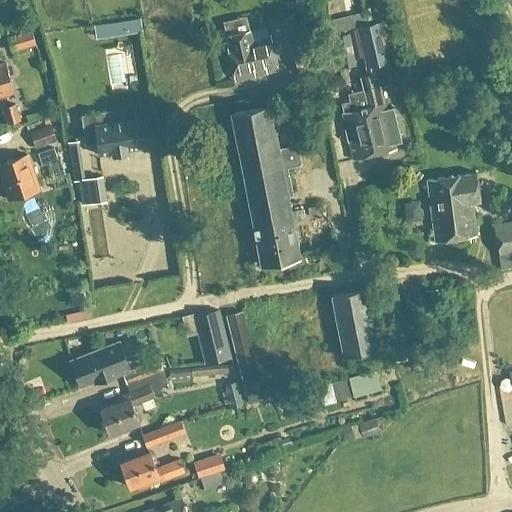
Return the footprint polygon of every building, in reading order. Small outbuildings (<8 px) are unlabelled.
[(296,0),(299,14),(322,9),(320,0),(296,0)] [(322,11),(299,18),(302,30),(326,24),(322,11)] [(368,25),(365,13),(330,21),(333,33),(356,28),(368,25)] [(246,16),(222,22),(225,35),(227,45),(226,45),(234,79),(277,70),(269,36),(267,36),(265,26),(249,30),(246,16)] [(140,18),(94,26),(96,38),(142,31),(140,18)] [(379,22),(368,25),(356,28),(366,68),(389,62),(379,22)] [(329,39),(327,26),(303,30),(306,44),(329,39)] [(34,44),(30,31),(7,39),(11,51),(34,44)] [(354,65),(348,34),(334,37),(340,68),(354,65)] [(330,44),(293,55),(299,73),(335,62),(330,44)] [(0,96),(13,93),(4,63),(0,64),(0,96)] [(377,75),(360,79),(363,90),(371,124),(367,125),(375,156),(394,152),(392,144),(401,142),(393,107),(385,109),(377,75)] [(349,102),(340,104),(353,161),(375,156),(367,125),(371,124),(363,90),(353,93),(347,94),(349,102)] [(19,121),(14,105),(2,108),(7,125),(19,121)] [(278,150),(275,135),(280,134),(277,119),(272,120),(269,106),(230,114),(245,190),(290,181),(287,168),(300,166),(296,146),(278,150)] [(128,154),(127,150),(140,148),(136,119),(95,125),(93,114),(80,116),(85,145),(96,143),(98,155),(105,154),(111,153),(112,156),(128,154)] [(57,146),(52,131),(33,137),(38,152),(57,146)] [(68,144),(70,158),(80,155),(78,142),(68,144)] [(60,165),(55,148),(38,154),(44,170),(60,165)] [(38,190),(27,156),(0,165),(0,176),(8,200),(38,190)] [(476,236),(472,203),(480,202),(477,174),(427,180),(434,242),(476,236)] [(98,190),(104,189),(102,177),(84,179),(78,180),(82,205),(100,202),(98,190)] [(299,258),(287,197),(292,196),(290,181),(245,190),(260,266),(299,258)] [(400,222),(417,221),(416,205),(399,206),(400,222)] [(511,223),(494,226),(501,269),(511,267),(511,223)] [(377,351),(364,290),(331,296),(343,358),(348,357),(350,366),(373,362),(371,353),(377,351)] [(437,290),(426,291),(427,307),(439,306),(437,290)] [(263,400),(241,312),(226,315),(248,404),(263,400)] [(404,342),(387,345),(390,362),(407,359),(404,342)] [(123,372),(121,370),(129,367),(119,343),(71,362),(81,386),(94,381),(95,384),(123,372)] [(163,372),(160,361),(135,370),(135,368),(123,372),(127,384),(163,372)] [(228,364),(191,368),(192,382),(209,380),(208,375),(215,374),(216,379),(221,379),(220,374),(229,373),(228,364)] [(151,387),(166,381),(163,372),(127,384),(131,394),(150,387),(151,387)] [(338,402),(381,391),(376,372),(333,383),(338,402)] [(229,406),(240,404),(235,382),(224,385),(229,406)] [(138,423),(131,406),(154,397),(151,387),(150,387),(131,394),(114,401),(116,404),(101,410),(110,434),(138,423)] [(364,438),(381,433),(380,430),(389,427),(386,417),(376,420),(375,418),(359,424),(364,438)] [(166,441),(161,429),(142,436),(146,448),(166,441)] [(290,437),(279,441),(282,449),(293,444),(290,437)] [(184,473),(180,462),(156,470),(150,452),(121,463),(130,488),(146,482),(148,486),(184,473)] [(219,454),(193,463),(198,479),(225,470),(219,454)] [(184,511),(180,501),(150,511),(184,511)]
